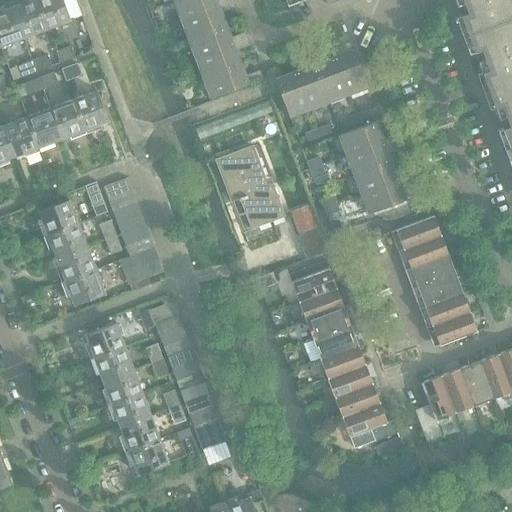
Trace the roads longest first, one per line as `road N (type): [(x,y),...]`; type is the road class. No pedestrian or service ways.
road 1 (residential): [(511,274),(466,187),(403,0)]
road 2 (residential): [(77,511),(0,294)]
